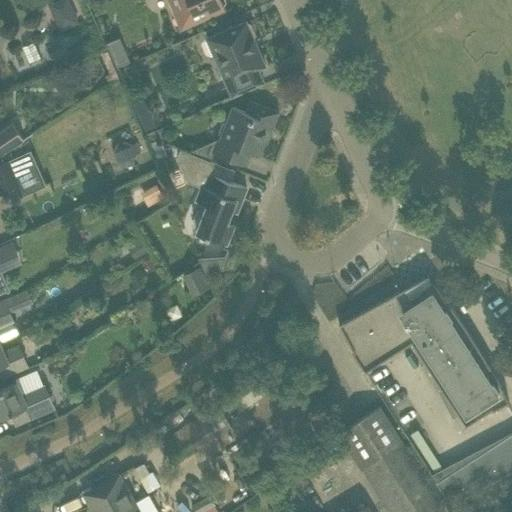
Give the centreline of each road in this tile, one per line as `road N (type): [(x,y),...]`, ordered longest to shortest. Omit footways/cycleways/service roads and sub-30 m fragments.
road 1 (unclassified): [(380,212),(347,250),(320,266),(292,260),(270,242),(306,132),(332,96)]
road 2 (unclassified): [(511,267),(380,212)]
road 3 (unclassified): [(380,212),(332,96)]
